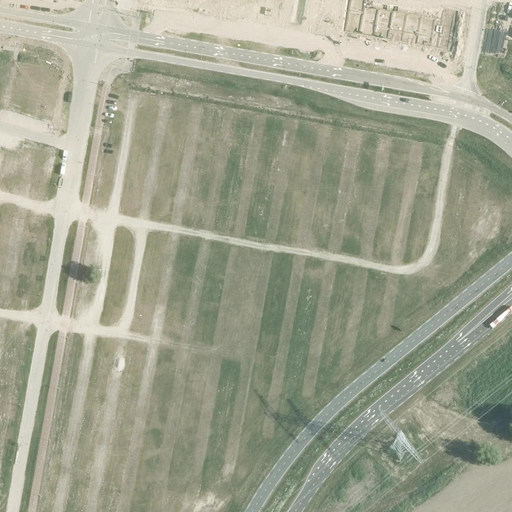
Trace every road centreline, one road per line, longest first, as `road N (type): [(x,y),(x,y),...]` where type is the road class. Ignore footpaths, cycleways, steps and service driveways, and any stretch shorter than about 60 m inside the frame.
road 1 (tertiary): [(463,95),(104,31)]
road 2 (secondary): [(511,259),(337,403),(251,511)]
road 3 (tertiary): [(101,49),(457,110)]
road 4 (residential): [(468,72),(152,18)]
road 5 (secondary): [(295,511),(364,427),(461,346)]
